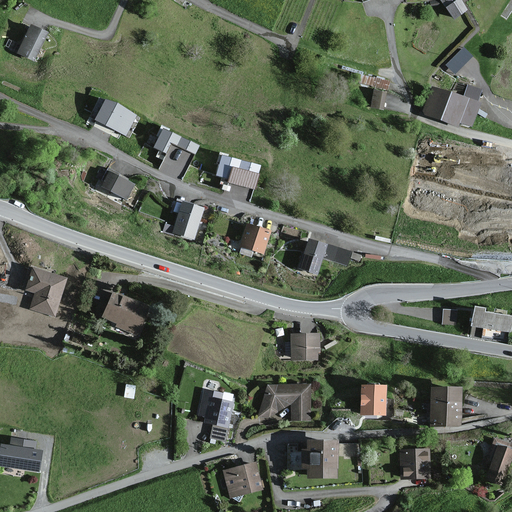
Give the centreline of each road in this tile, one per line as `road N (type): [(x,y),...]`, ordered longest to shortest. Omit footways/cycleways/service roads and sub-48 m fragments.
road 1 (unclassified): [(41,511),(259,442),(269,450),(281,495),(374,491),(384,501),(371,511)]
road 2 (tertiary): [(0,209),(260,297),(354,309)]
road 3 (tertiary): [(354,309),(366,326),(511,351)]
road 4 (tertiary): [(511,283),(379,294),(354,309)]
